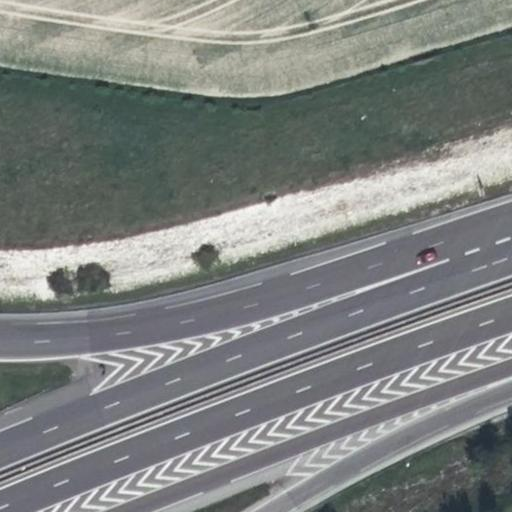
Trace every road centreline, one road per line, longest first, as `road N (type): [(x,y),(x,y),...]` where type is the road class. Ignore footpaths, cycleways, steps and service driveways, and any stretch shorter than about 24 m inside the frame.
road 1 (motorway): [(0,510),(184,433),(511,314)]
road 2 (motorway): [(493,260),(0,451)]
road 3 (motorway): [(493,260),(404,258),(164,324),(0,337)]
road 4 (motorway): [(113,511),(511,370)]
road 5 (motorway): [(278,511),(409,439),(511,395)]
